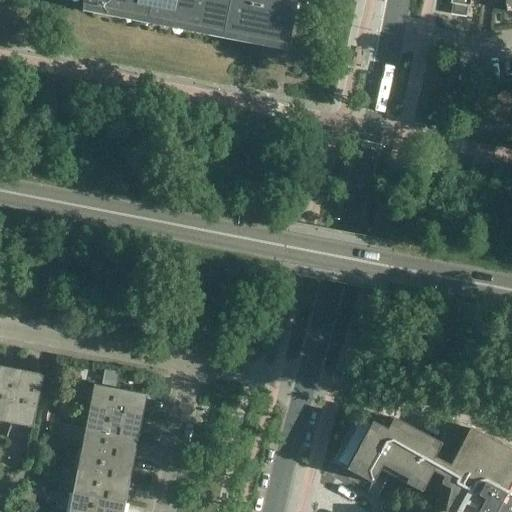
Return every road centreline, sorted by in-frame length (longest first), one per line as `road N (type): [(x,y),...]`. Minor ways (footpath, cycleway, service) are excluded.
road 1 (secondary): [(389,268),(0,191)]
road 2 (tertiary): [(306,387),(393,31)]
road 3 (residential): [(0,328),(201,369)]
road 4 (residential): [(168,511),(201,369)]
road 5 (tertiary): [(274,511),(306,387)]
road 6 (secondary): [(389,268),(511,291)]
road 7 (residential): [(511,44),(463,47),(393,31)]
